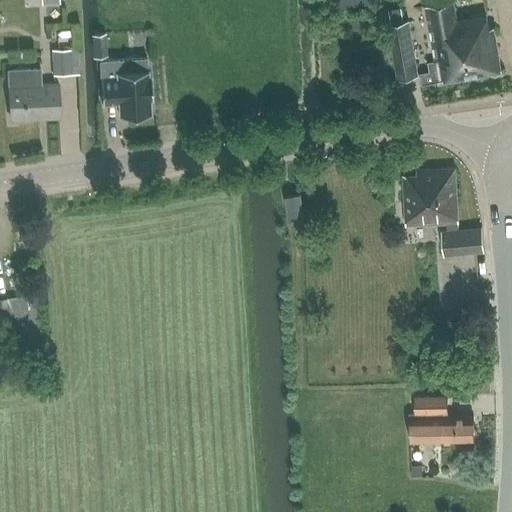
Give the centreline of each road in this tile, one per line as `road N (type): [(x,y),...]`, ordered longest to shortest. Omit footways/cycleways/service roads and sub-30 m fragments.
road 1 (tertiary): [(0,185),(410,125),(454,131),(502,152)]
road 2 (tertiary): [(511,358),(502,152)]
